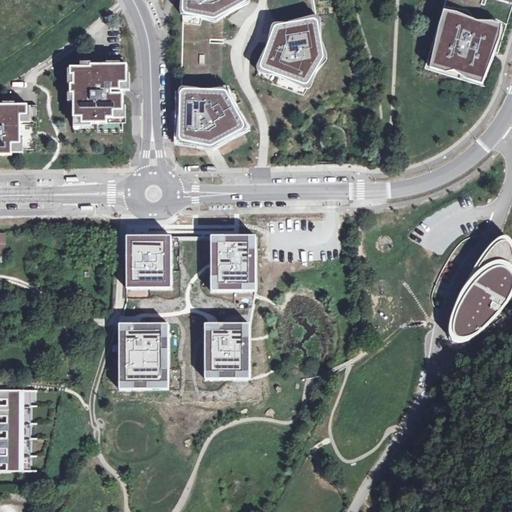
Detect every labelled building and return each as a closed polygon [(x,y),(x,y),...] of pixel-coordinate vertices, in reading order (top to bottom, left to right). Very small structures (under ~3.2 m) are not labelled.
[(182,0),(183,9),(190,11),(189,16),(206,19),(217,14),(220,18),(241,7),(239,2),(243,0),(182,0)] [(511,0),(446,0),(445,4),(442,3),(441,7),(444,8),(425,69),(464,81),(463,84),(468,85),(469,82),(487,88),(511,6),(511,0)] [(280,31),(274,29),(268,47),(261,64),(268,66),(266,72),(303,86),(306,79),(311,82),(320,66),(318,55),(323,54),(319,29),(314,29),(312,21),(282,26),(280,31)] [(74,95),(74,119),(82,119),(82,125),(107,125),(108,119),(124,119),(124,95),(112,95),(112,92),(120,92),(120,91),(121,85),(127,85),(127,66),(123,66),(123,59),(107,59),(107,61),(100,61),(74,61),(74,68),(71,68),(71,76),(74,76),(74,85),(71,85),(71,94),(74,95)] [(187,98),(181,98),(180,117),(180,142),(202,146),(208,143),(214,140),(216,145),(246,129),(229,98),(223,98),(223,92),(187,91),(187,98)] [(0,156),(18,156),(18,146),(27,145),(27,133),(27,117),(34,117),(34,106),(29,106),(0,106),(0,156)] [(471,195),(431,210),(436,221),(475,205),(471,195)] [(172,237),(126,238),(127,291),(172,291),(172,237)] [(257,238),(211,238),(211,265),(211,291),(257,291),(257,238)] [(450,323),(449,334),(451,343),(458,348),(470,346),(495,325),(505,312),(511,300),(511,246),(511,245),(507,242),(500,243),(479,267),(465,286),(454,306),(450,323)] [(169,326),(119,326),(119,391),(169,391),(169,326)] [(215,326),(204,326),(205,380),(250,379),(250,326),(215,326)] [(38,391),(0,390),(0,471),(38,472),(38,471),(32,471),(32,457),(38,457),(38,456),(32,456),(32,440),(38,440),(38,439),(32,439),(32,425),(38,425),(38,424),(32,424),(32,407),(38,407),(38,406),(32,406),(32,392),(38,392),(38,391)]
